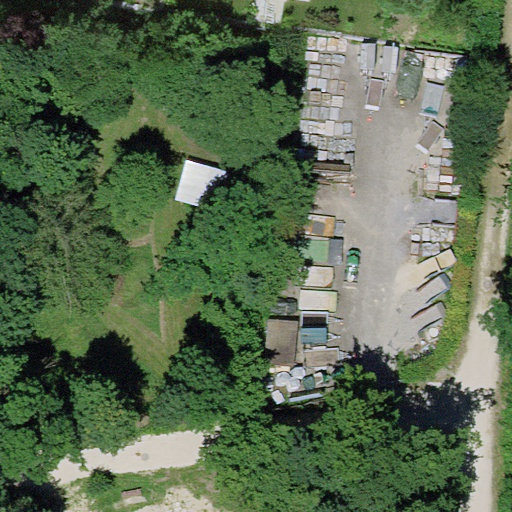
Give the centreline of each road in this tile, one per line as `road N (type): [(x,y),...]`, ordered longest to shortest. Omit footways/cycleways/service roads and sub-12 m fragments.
road 1 (track): [(0,463),(472,403)]
road 2 (track): [(475,511),(472,403),(511,76)]
